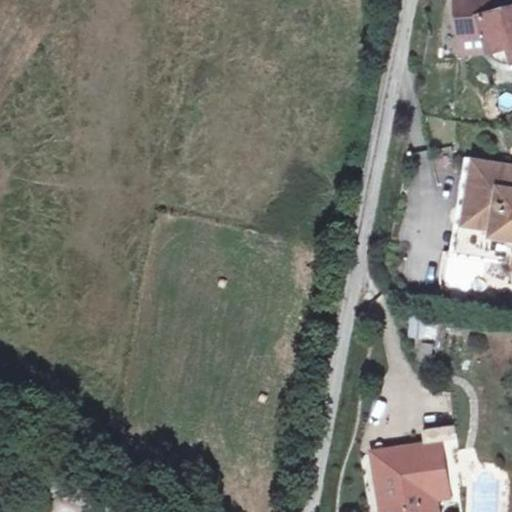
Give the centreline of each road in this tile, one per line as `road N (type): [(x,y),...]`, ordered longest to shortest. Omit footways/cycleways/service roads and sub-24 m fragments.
road 1 (residential): [(419,0),(308,511)]
road 2 (unclassified): [(118,511),(0,456)]
